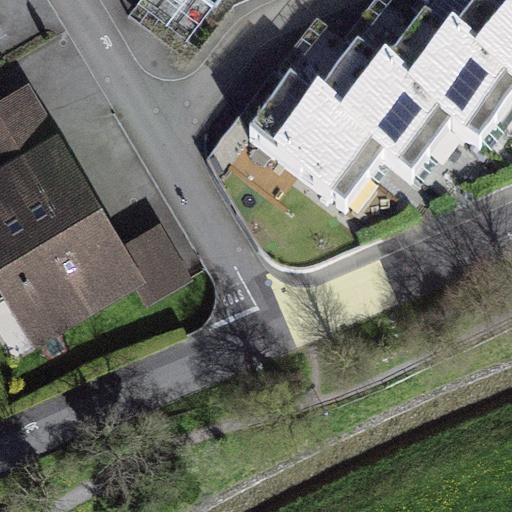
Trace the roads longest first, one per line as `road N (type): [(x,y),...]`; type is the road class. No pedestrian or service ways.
road 1 (residential): [(0,450),(273,336)]
road 2 (residential): [(273,336),(511,232)]
road 3 (residential): [(151,133),(273,336)]
road 4 (residential): [(151,133),(211,86),(263,26),(323,0)]
road 5 (residential): [(71,0),(151,133)]
